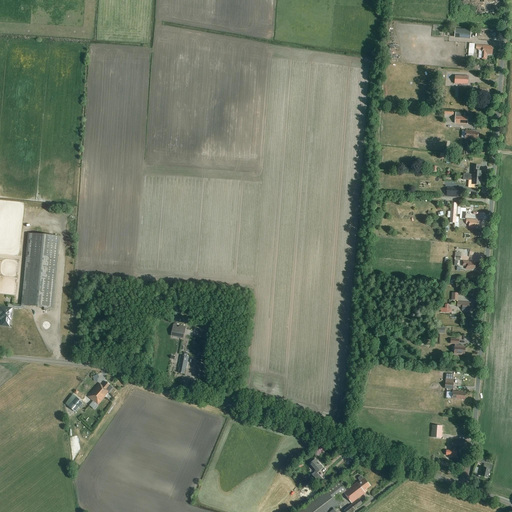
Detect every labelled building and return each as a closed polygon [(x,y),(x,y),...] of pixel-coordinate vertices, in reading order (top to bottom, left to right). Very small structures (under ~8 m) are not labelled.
[(471,30),(462,29),(455,29),(454,38),(470,39),(471,30)] [(474,54),(474,44),(469,44),(468,57),(473,57),(472,59),(477,60),(477,54),(474,54)] [(492,55),(492,48),(491,48),(491,47),(476,45),(476,49),(479,49),(478,58),(481,59),(486,60),(486,54),(492,55)] [(454,84),(468,85),(468,76),(454,76),(454,84)] [(489,96),(489,91),(488,91),(488,90),(480,89),(479,97),(487,97),(487,96),(489,96)] [(455,116),(455,123),(467,124),(468,117),(464,117),(464,113),(456,113),(455,116)] [(465,131),(465,139),(475,140),(475,139),(478,140),(478,133),(476,132),(465,131)] [(481,178),(482,171),(479,171),(479,166),(472,166),(472,171),(473,171),(472,175),(470,175),(464,174),(463,177),(481,178)] [(481,178),(463,177),(463,180),(470,181),(470,180),(472,181),(472,185),(481,186),(481,178)] [(447,188),(447,196),(462,197),(463,189),(447,188)] [(458,217),(456,217),(457,203),(451,203),(450,212),(448,212),(447,217),(449,218),(449,222),(454,223),(458,223),(458,217)] [(478,227),(479,222),(477,222),(477,220),(466,220),(465,224),(468,224),(468,227),(477,228),(477,227),(478,227)] [(59,236),(28,233),(21,305),(53,308),(59,236)] [(475,268),(475,264),(474,264),(474,262),(462,261),(462,266),(465,266),(465,269),(473,270),(473,268),(475,268)] [(472,311),(472,305),(471,305),(471,303),(457,302),(456,306),(462,307),(462,311),(472,311)] [(445,305),(445,308),(441,308),(440,312),(451,313),(451,308),(449,308),(449,305),(445,305)] [(1,325),(9,326),(10,320),(12,308),(0,306),(0,316),(1,318),(1,325)] [(170,336),(183,339),(186,327),(179,326),(179,327),(173,326),(170,336)] [(459,344),(459,340),(451,339),(451,344),(455,344),(455,346),(454,354),(465,355),(465,347),(462,347),(462,346),(460,344),(459,344)] [(189,357),(181,355),(178,367),(180,367),(179,373),(184,374),(185,368),(186,369),(189,357)] [(444,389),(453,389),(454,380),(445,379),(444,389)] [(98,405),(109,392),(113,388),(110,386),(110,385),(106,382),(103,386),(99,383),(88,397),(98,405)] [(463,392),(453,392),(452,399),(463,400),(463,399),(465,399),(465,394),(463,393),(463,392)] [(76,397),(68,406),(75,412),(83,403),(76,397)] [(442,426),(432,425),(431,438),(441,438),(442,426)] [(446,450),(446,455),(451,456),(456,457),(457,451),(454,451),(456,448),(460,449),(460,447),(461,447),(462,442),(460,442),(461,440),(452,440),(451,448),(454,448),(452,451),(446,450)] [(484,461),(485,457),(478,455),(477,462),(483,463),(484,463),(483,468),(481,476),(488,478),(490,470),(491,470),(492,463),(484,461)] [(323,468),(315,459),(309,465),(315,471),(312,474),(318,482),(322,478),(317,473),(323,468)] [(351,503),(367,491),(366,490),(370,486),(365,479),(364,480),(361,476),(360,476),(358,478),(358,479),(359,481),(347,491),(339,480),(298,511),(337,511),(335,508),(338,506),(334,501),(344,493),(351,503)] [(344,511),(350,511),(362,503),(359,499),(344,511)]
